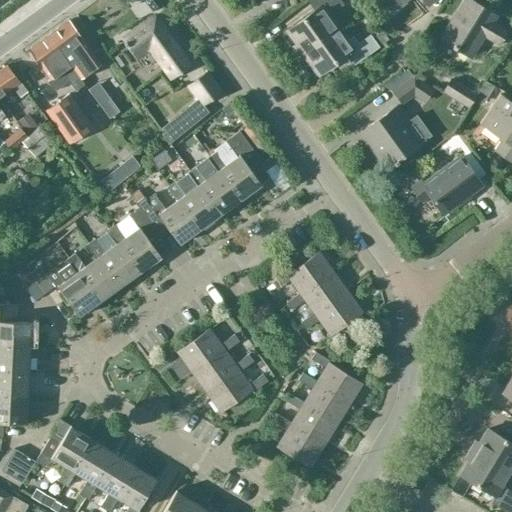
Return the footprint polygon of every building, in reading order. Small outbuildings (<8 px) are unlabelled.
[(288,31),(304,53),(337,28),(328,16),(344,4),(340,0),(307,0),(316,11),(288,31)] [(483,34),(499,43),(506,31),(491,22),(495,14),(471,0),(464,0),(455,14),(458,16),(443,41),(470,56),(483,34)] [(136,58),(149,49),(171,79),(190,64),(155,15),(122,39),(136,58)] [(68,20),(49,35),(70,64),(78,74),(94,63),(95,57),(68,20)] [(346,40),(337,28),(304,53),(319,75),(346,55),(354,65),(378,47),(370,36),(359,44),(353,35),(346,40)] [(78,74),(70,64),(49,35),(29,49),(50,79),(58,89),(69,81),(76,90),(84,84),(77,75),(78,74)] [(7,66),(0,71),(0,96),(13,87),(20,97),(26,93),(7,66)] [(206,72),(189,85),(203,104),(220,92),(206,72)] [(413,94),(424,101),(431,90),(414,78),(394,92),(401,102),(413,94)] [(450,79),(443,91),(468,106),(475,94),(450,79)] [(103,90),(94,97),(110,117),(119,111),(103,90)] [(91,126),(68,94),(45,111),(69,143),(91,126)] [(511,103),(499,95),(479,124),(501,140),(494,151),(511,163),(511,103)] [(372,140),(368,143),(386,167),(416,145),(402,125),(408,121),(396,106),(364,130),(372,140)] [(247,124),(224,141),(230,148),(219,156),(215,151),(207,157),(217,171),(217,172),(219,170),(240,199),(261,185),(259,182),(271,174),(272,175),(280,170),(247,124)] [(4,141),(12,150),(20,143),(28,136),(21,128),(4,141)] [(37,128),(28,136),(20,143),(33,158),(50,143),(37,128)] [(421,201),(429,195),(441,212),(480,183),(461,157),(423,184),(419,180),(411,187),(421,201)] [(220,214),(240,199),(219,170),(217,172),(217,171),(205,180),(195,166),(186,172),(196,186),(198,185),(220,214)] [(177,200),(179,199),(200,228),(220,214),(198,185),(196,186),(185,194),(175,180),(167,186),(177,200)] [(200,228),(179,199),(177,200),(164,209),(155,195),(147,201),(144,196),(135,203),(138,207),(158,233),(167,227),(179,244),(200,228)] [(106,230),(116,244),(118,243),(140,272),(161,257),(149,240),(158,233),(138,207),(128,214),(138,228),(125,238),(114,224),(106,230)] [(96,258),(98,257),(120,287),(140,272),(118,243),(116,244),(104,252),(94,239),(86,244),(96,258)] [(300,293),(301,295),(333,272),(318,251),(286,274),(285,272),(271,283),(276,290),(290,280),(299,293),(300,293)] [(100,301),(120,287),(98,257),(96,258),(84,266),(74,253),(66,259),(75,273),(76,273),(78,272),(100,301)] [(39,266),(29,274),(44,295),(54,287),(39,266)] [(76,273),(75,273),(64,281),(54,268),(46,274),(56,287),(58,286),(80,316),(100,301),(78,272),(76,273)] [(304,299),(314,313),(314,312),(316,315),(348,291),(333,272),(301,295),(300,293),(299,293),(286,303),(291,309),(304,299)] [(29,274),(20,281),(34,302),(44,295),(29,274)] [(316,315),(314,312),(314,313),(301,322),(306,329),(319,319),(331,336),(363,312),(348,291),(316,315)] [(31,323),(15,322),(15,305),(0,303),(0,347),(30,348),(31,323)] [(225,352),(225,351),(238,341),(233,335),(220,345),(208,329),(177,352),(192,373),(223,349),(225,352)] [(0,372),(29,373),(30,348),(0,347),(0,372)] [(235,365),(225,351),(225,352),(223,349),(192,373),(206,393),(238,370),(239,372),(240,372),(253,362),(248,355),(235,365)] [(325,367),(317,381),(316,383),(350,405),(364,384),(330,363),(331,361),(316,352),(312,359),(325,367)] [(263,374),(249,385),(240,372),(239,372),(238,370),(206,393),(221,413),(253,390),(254,392),(268,381),(263,374)] [(0,397),(28,398),(29,373),(0,372),(0,397)] [(298,380),(312,389),(304,402),(303,404),(338,426),(350,405),(316,383),(317,381),(303,372),(298,380)] [(511,375),(502,392),(511,398),(511,375)] [(291,423),(290,426),(325,447),(338,426),(303,404),(304,402),(290,393),(286,400),(299,409),(291,423)] [(0,397),(0,437),(2,438),(3,423),(27,424),(28,398),(0,397)] [(325,447),(290,426),(291,423),(277,414),(273,422),(286,430),(276,447),(312,468),(325,447)] [(69,426),(60,442),(50,436),(34,463),(45,469),(51,458),(66,467),(57,482),(66,487),(75,473),(75,472),(73,471),(92,439),(69,426)] [(511,444),(486,429),(473,452),(508,473),(511,467),(511,444)] [(113,452),(92,439),(73,471),(75,472),(75,473),(87,480),(79,494),(88,500),(96,486),(96,485),(94,484),(113,452)] [(1,470),(12,476),(25,454),(15,448),(1,470)] [(134,465),(113,452),(94,484),(96,485),(96,486),(109,493),(100,507),(108,511),(109,511),(118,499),(118,498),(116,497),(134,465)] [(511,511),(511,492),(501,486),(508,473),(473,452),(459,474),(495,496),(490,503),(505,511),(511,511)] [(25,454),(12,476),(21,482),(34,460),(25,454)] [(138,510),(157,478),(134,465),(116,497),(118,498),(118,499),(130,506),(125,511),(139,511),(140,511),(138,510)] [(0,511),(1,511),(11,497),(0,489),(0,511)] [(194,511),(198,505),(177,492),(164,511),(194,511)] [(24,511),(28,506),(13,497),(3,511),(24,511)]
